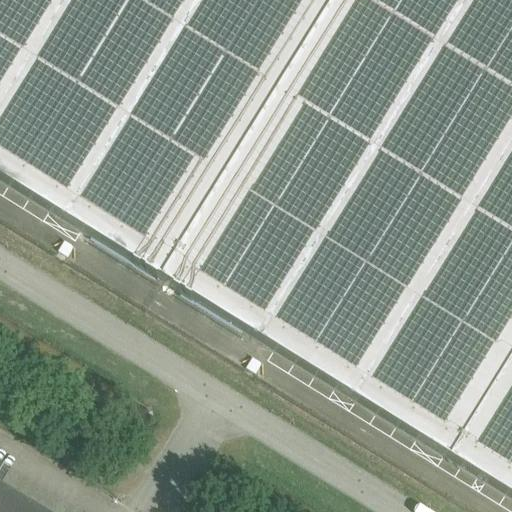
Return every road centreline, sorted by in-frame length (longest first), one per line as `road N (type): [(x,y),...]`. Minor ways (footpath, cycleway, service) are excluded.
road 1 (unclassified): [(390,511),(0,268)]
road 2 (unknown): [(201,394),(127,511)]
